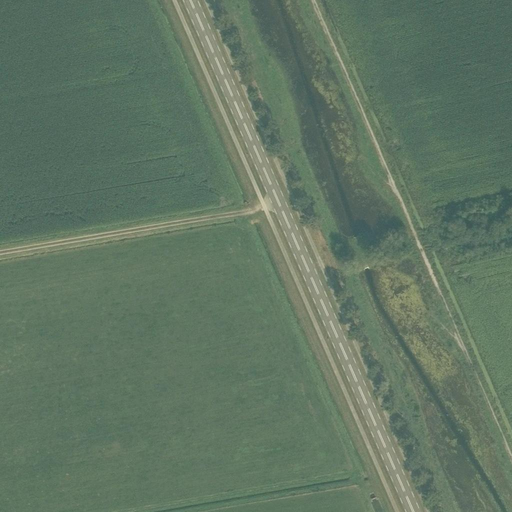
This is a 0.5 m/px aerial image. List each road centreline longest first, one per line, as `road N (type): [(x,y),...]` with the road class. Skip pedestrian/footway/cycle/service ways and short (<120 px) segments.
road 1 (primary): [(411,511),(188,0)]
road 2 (track): [(277,204),(0,255)]
